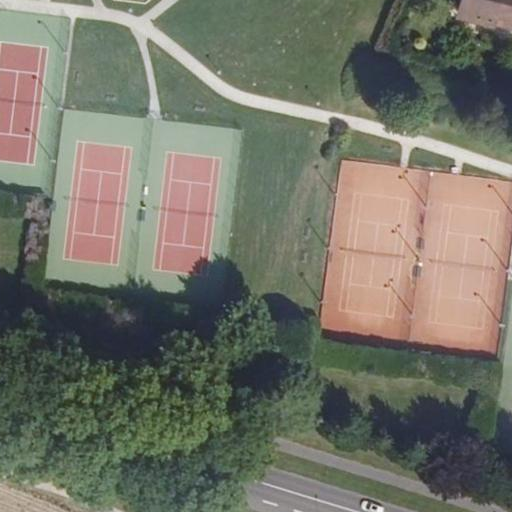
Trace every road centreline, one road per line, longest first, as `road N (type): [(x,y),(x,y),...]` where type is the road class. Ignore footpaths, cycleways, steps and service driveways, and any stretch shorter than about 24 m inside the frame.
road 1 (tertiary): [(0,411),(355,511)]
road 2 (track): [(113,511),(0,467)]
